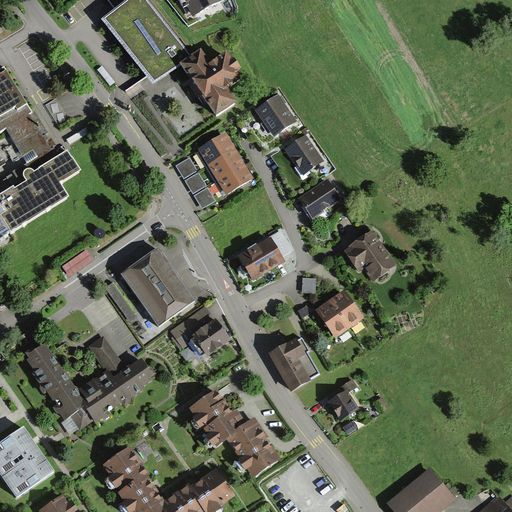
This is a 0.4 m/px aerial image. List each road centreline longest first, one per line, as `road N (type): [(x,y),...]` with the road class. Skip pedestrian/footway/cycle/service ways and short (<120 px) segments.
road 1 (unclassified): [(27,0),(129,131),(236,307)]
road 2 (unclassified): [(236,307),(280,396),(367,511)]
road 3 (residential): [(243,139),(307,266)]
